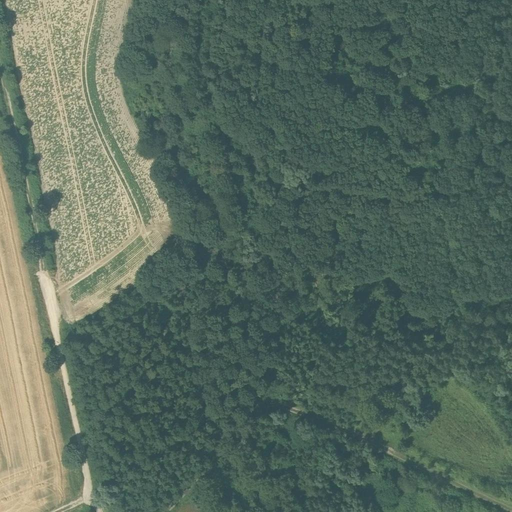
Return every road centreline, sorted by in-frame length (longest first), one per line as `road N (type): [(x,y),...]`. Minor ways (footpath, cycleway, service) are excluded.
road 1 (track): [(0,84),(98,511)]
road 2 (track): [(166,511),(247,407),(295,414),(511,508)]
